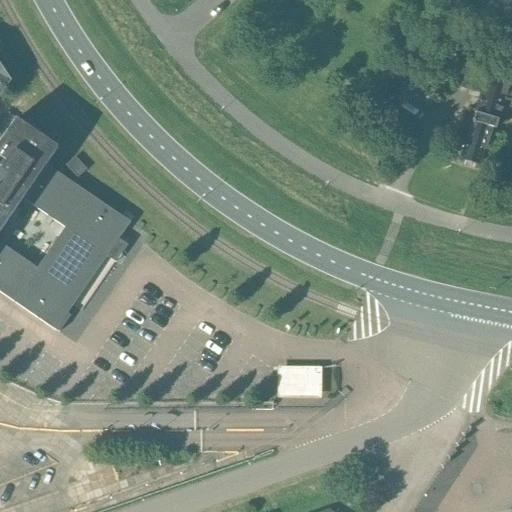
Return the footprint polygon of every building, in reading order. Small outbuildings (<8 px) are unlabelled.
[(478,62),(466,58),(457,87),(481,94),(476,112),(468,109),(460,134),(467,137),(460,159),(478,164),(483,150),(484,151),(491,128),(495,130),(498,122),(505,124),(511,98),(511,80),(476,70),(478,62)] [(0,98),(11,82),(0,65),(0,98)] [(123,233),(130,223),(46,165),(58,149),(16,120),(0,143),(0,293),(55,332),(56,331),(59,333),(70,316),(67,314),(106,257),(119,240),(123,233)] [(75,157),(65,166),(77,179),(87,170),(75,157)] [(277,368),(277,399),(321,399),(321,368),(277,368)]
